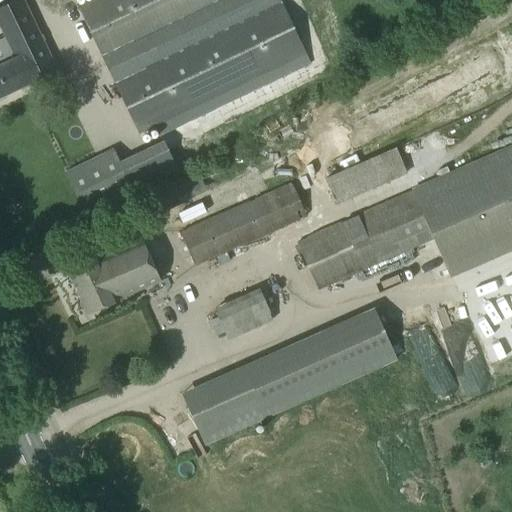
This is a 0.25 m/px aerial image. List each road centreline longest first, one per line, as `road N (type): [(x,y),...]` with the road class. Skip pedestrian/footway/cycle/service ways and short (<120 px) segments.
road 1 (track): [(0,292),(294,164),(375,117),(411,63),(511,2)]
road 2 (secondary): [(55,511),(0,391)]
